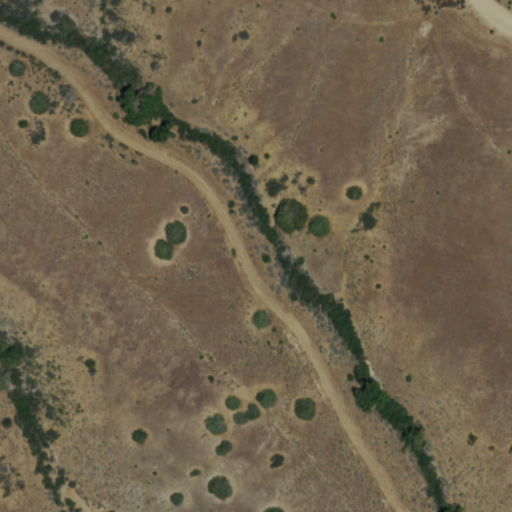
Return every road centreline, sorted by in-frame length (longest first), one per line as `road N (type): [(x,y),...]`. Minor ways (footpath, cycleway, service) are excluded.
road 1 (residential): [(400,511),(191,170),(103,120),(58,60),(0,28)]
road 2 (residential): [(351,0),(448,131),(511,153)]
